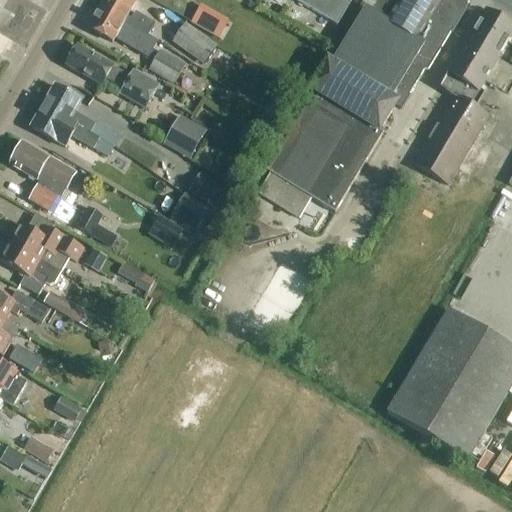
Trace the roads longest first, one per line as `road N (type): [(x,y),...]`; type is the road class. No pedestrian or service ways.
road 1 (unknown): [(465,0),(339,222)]
road 2 (residential): [(0,115),(70,0)]
